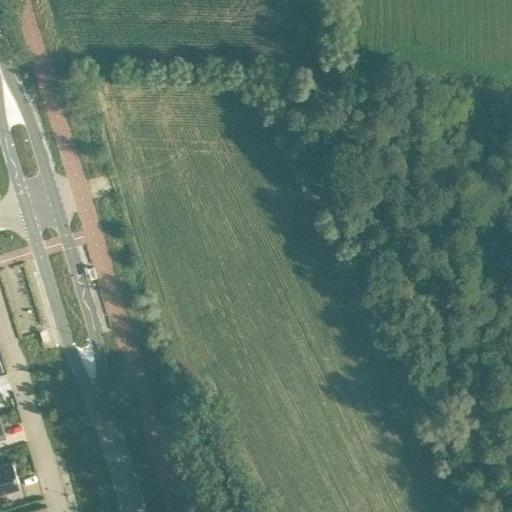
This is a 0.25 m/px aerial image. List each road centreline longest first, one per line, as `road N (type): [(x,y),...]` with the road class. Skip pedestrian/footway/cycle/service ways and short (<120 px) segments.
road 1 (tertiary): [(101,410),(96,340),(55,200)]
road 2 (tertiary): [(27,209),(71,346),(101,410)]
road 3 (residential): [(63,511),(0,307)]
road 4 (tertiary): [(2,81),(4,134),(27,209)]
road 5 (tertiary): [(55,200),(32,128),(2,81)]
